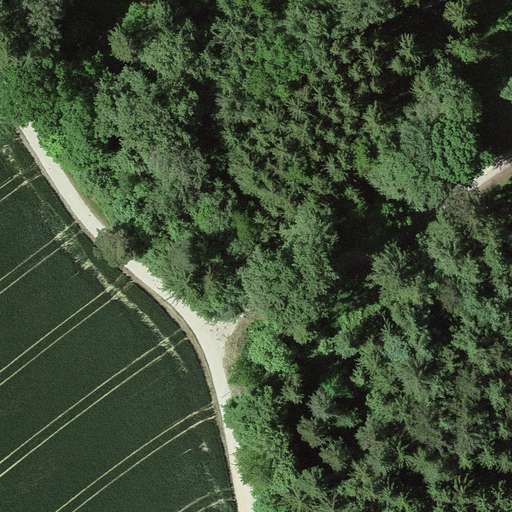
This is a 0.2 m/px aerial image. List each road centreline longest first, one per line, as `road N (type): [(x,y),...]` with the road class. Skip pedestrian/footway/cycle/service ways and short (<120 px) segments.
road 1 (track): [(0,80),(94,224),(198,322),(255,511)]
road 2 (track): [(511,155),(448,204),(198,322)]
